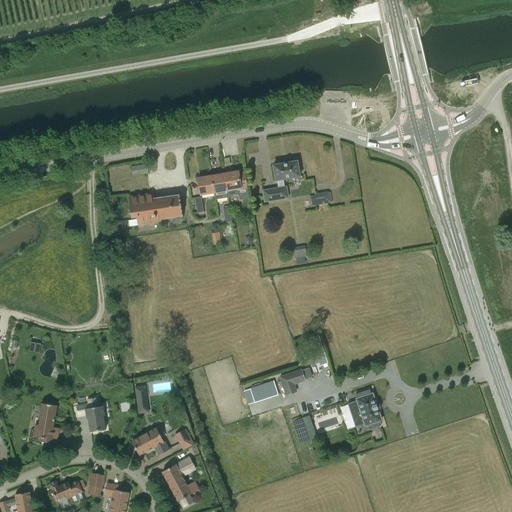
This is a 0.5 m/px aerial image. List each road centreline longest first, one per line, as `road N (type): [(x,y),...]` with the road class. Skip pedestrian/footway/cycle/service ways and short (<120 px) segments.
road 1 (unclassified): [(0,89),(250,46),(394,10)]
road 2 (tertiary): [(91,159),(289,124),(364,140)]
road 3 (residential): [(91,159),(99,318),(73,329),(0,312)]
road 4 (secondary): [(511,416),(457,251)]
